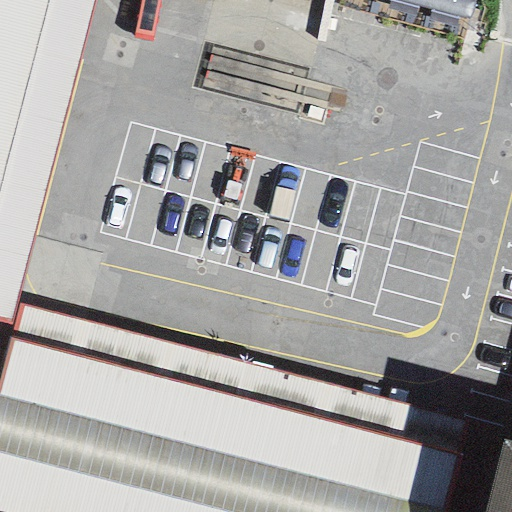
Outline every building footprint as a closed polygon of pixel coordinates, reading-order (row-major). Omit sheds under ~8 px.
[(94,0),(46,0),(0,179),(0,322),(10,325),(94,0)] [(0,0),(0,179),(46,0),(0,0)] [(22,306),(9,342),(458,458),(467,419),(22,306)] [(444,511),(458,458),(9,342),(0,376),(0,511),(444,511)] [(511,511),(511,444),(504,443),(486,511),(511,511)]
